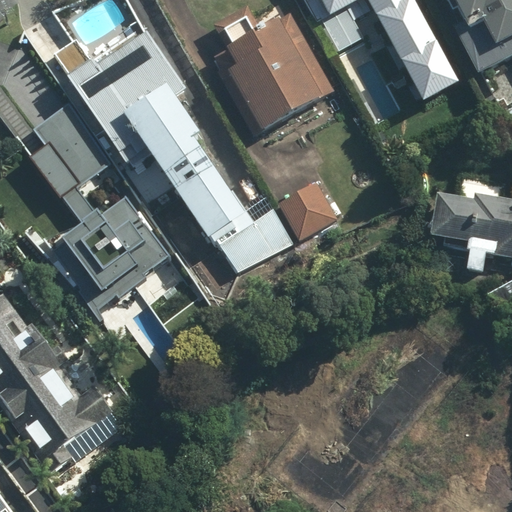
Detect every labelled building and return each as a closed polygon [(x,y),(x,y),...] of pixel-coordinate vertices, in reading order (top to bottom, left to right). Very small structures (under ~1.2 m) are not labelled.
[(307,0),(320,23),(363,0),(371,0),(428,105),(463,86),(417,0),(307,0)] [(511,0),(461,0),(474,23),(461,30),(484,73),(511,58),(511,0)] [(231,52),(220,59),(265,138),(339,95),(294,17),(266,33),(252,9),(218,28),(231,52)] [(260,226),(201,142),(208,137),(182,99),(191,92),(152,35),(78,85),(133,165),(154,151),(224,251),(260,226)] [(175,261),(133,202),(109,219),(87,188),(115,168),(72,108),(38,132),(50,149),(34,160),(86,234),(75,242),(117,302),(175,261)] [(341,220),(319,183),(279,207),(301,244),(341,220)] [(511,258),(511,202),(480,197),(479,203),(444,197),(437,237),(473,244),(472,251),(511,258)] [(511,332),(511,276),(487,290),(511,333),(511,332)] [(101,428),(99,426),(115,414),(98,389),(87,397),(38,327),(33,331),(8,296),(0,301),(0,404),(51,477),(74,461),(67,452),(101,428)] [(0,511),(14,511),(0,493),(0,511)]
